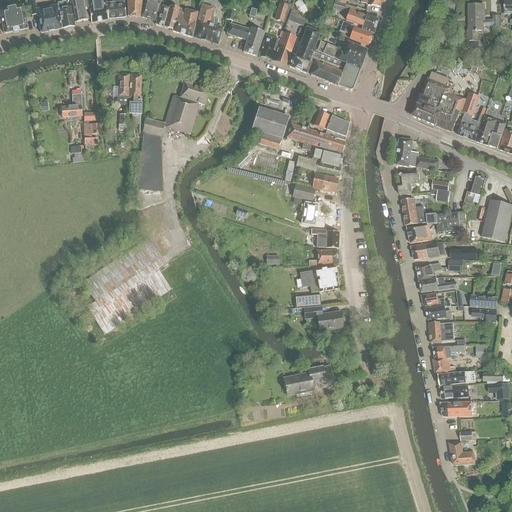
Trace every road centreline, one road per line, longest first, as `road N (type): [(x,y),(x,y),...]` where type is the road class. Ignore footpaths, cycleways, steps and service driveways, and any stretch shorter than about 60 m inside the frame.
road 1 (residential): [(393,114),(384,169),(453,480)]
road 2 (tertiary): [(0,49),(148,33),(360,103)]
road 3 (unclassified): [(358,339),(346,266),(346,191),(360,103)]
road 4 (residential): [(393,114),(425,73),(450,0)]
